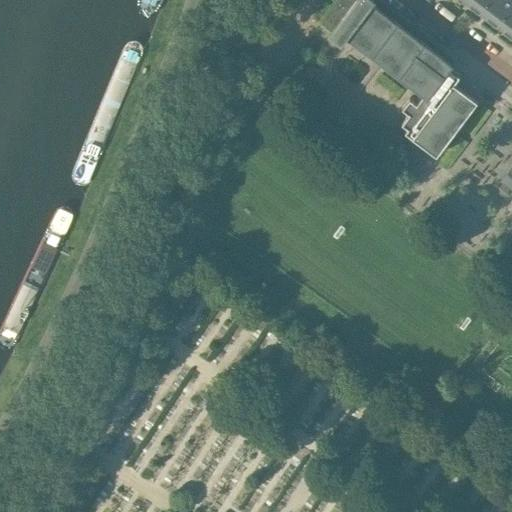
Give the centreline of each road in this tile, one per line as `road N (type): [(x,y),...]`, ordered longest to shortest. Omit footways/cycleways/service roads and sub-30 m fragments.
road 1 (unclassified): [(0,433),(77,279),(193,0)]
road 2 (residential): [(511,76),(411,0)]
